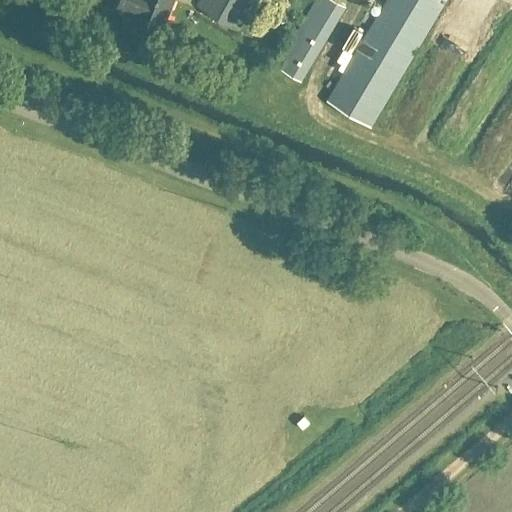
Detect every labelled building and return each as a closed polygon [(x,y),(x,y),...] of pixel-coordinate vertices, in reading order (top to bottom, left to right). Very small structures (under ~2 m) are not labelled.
[(123,0),(119,10),(136,17),(136,18),(165,30),(176,0),(123,0)] [(199,0),(196,6),(238,31),(256,0),(199,0)] [(345,8),(331,0),(316,0),(276,68),(301,83),(345,8)] [(375,126),(450,0),(390,0),(331,100),(375,126)] [(282,2),(270,5),(275,25),(287,22),(282,2)]
